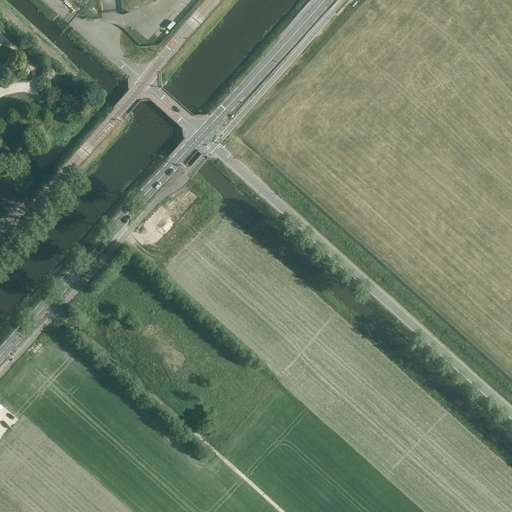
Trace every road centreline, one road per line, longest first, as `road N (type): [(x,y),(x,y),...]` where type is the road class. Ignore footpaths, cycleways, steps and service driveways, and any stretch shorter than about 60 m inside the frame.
road 1 (unclassified): [(511,413),(200,135)]
road 2 (secondary): [(0,357),(200,135)]
road 3 (tertiary): [(0,248),(144,81)]
road 4 (secondary): [(200,135),(322,0)]
